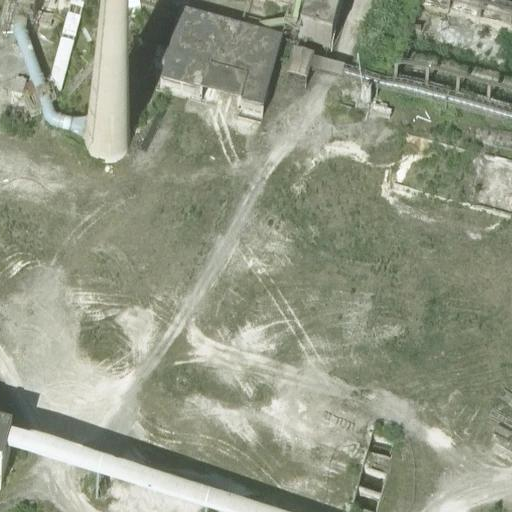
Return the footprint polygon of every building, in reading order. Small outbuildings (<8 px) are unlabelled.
[(343,0),(248,0),(261,4),(305,15),(298,42),(330,51),(343,0)] [(239,113),(261,119),(281,48),(179,20),(168,61),(156,59),(153,70),(165,73),(160,91),(239,113)] [(284,86),(305,91),(312,66),(292,60),(284,86)] [(99,119),(98,120),(94,122),(90,125),(87,128),(85,132),(84,137),(83,141),(84,146),(85,150),(87,154),(90,157),(93,160),(97,163),(101,164),(106,165),(110,164),(114,163),(118,161),(122,159),(125,155),(127,151),(129,147),(130,143),(129,138),(128,134),(126,130),(124,126),(121,123),(117,121),(113,119),(108,118),(104,118),(99,119)] [(194,511),(5,462),(0,475),(133,511),(194,511)]
